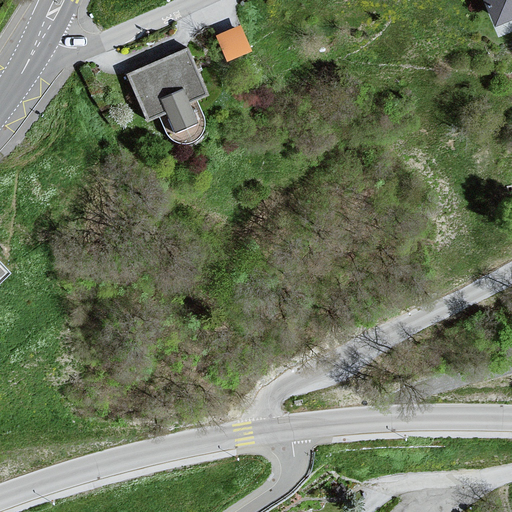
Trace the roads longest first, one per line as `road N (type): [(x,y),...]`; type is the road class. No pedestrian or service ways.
road 1 (residential): [(264,430),(270,398),(282,388),(511,273)]
road 2 (tertiary): [(0,502),(144,453),(264,430)]
road 3 (tertiary): [(291,426),(511,418)]
road 4 (residential): [(211,0),(83,55),(40,37)]
